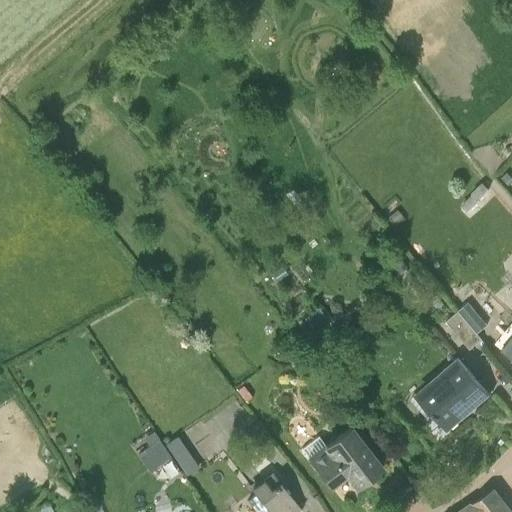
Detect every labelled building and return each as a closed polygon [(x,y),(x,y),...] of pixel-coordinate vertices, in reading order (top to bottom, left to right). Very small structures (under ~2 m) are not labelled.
[(511,177),(507,172),(501,177),(506,183),(511,178),(511,177)] [(466,211),(488,189),(481,183),(470,193),(472,195),(460,205),(466,211)] [(387,218),(395,227),(405,219),(397,209),(387,218)] [(398,256),(390,262),(399,273),(407,266),(398,256)] [(437,294),(431,299),(442,313),(448,308),(437,294)] [(468,302),(459,310),(477,333),(487,324),(468,302)] [(459,310),(458,310),(446,321),(470,349),(482,339),(477,333),(459,310)] [(511,336),(501,350),(511,358),(511,336)] [(432,412),(447,429),(489,394),(458,357),(442,371),(447,377),(422,399),(433,412),(432,412)] [(303,450),(317,470),(330,486),(346,473),(356,487),(381,468),(350,426),(326,445),(319,438),(303,450)] [(186,474),(197,467),(178,438),(177,437),(166,445),(186,474)] [(156,467),(170,457),(158,440),(144,449),(156,467)] [(295,511),(300,508),(273,473),(252,489),(256,494),(248,500),(257,511),(295,511)] [(511,511),(493,488),(458,511),(511,511)] [(50,511),(53,511),(47,501),(35,507),(38,511),(50,511)]
